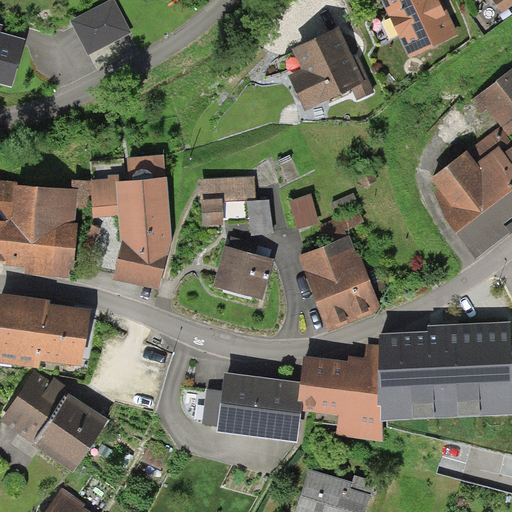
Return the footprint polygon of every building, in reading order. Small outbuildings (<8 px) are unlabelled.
[(132,33),(114,0),(71,22),(88,55),(132,33)] [(438,0),(377,0),(407,60),(456,35),(438,0)] [(511,0),(491,0),(489,2),(501,15),(511,5),(511,0)] [(0,24),(0,83),(11,87),(26,40),(0,32),(0,28),(1,25),(0,24)] [(336,25),(283,50),(293,71),(282,76),(301,117),(366,86),(336,25)] [(511,136),(511,71),(478,98),(510,138),(511,136)] [(511,148),(501,155),(497,150),(473,166),(465,153),(429,178),(437,190),(428,197),(473,261),(511,232),(511,148)] [(372,171),(359,176),(364,189),(377,183),(372,171)] [(105,182),(88,182),(90,220),(115,218),(115,252),(115,254),(108,282),(157,293),(166,254),(165,182),(114,182),(114,175),(105,176),(105,182)] [(255,177),(199,181),(200,195),(201,203),(203,230),(224,228),(224,220),(248,219),(250,248),(273,247),(270,202),(248,204),(247,197),(257,197),(255,177)] [(75,278),(77,210),(82,210),(83,181),(73,181),(73,189),(12,187),(11,222),(0,221),(0,261),(2,262),(1,267),(25,268),(25,276),(75,278)] [(312,196),(291,201),(298,231),(320,226),(312,196)] [(359,209),(326,225),(332,237),(365,222),(359,209)] [(298,257),(329,332),(382,311),(376,296),(390,291),(377,258),(365,263),(358,247),(355,248),(350,236),(298,257)] [(274,262),(225,248),(213,287),(262,301),(274,262)] [(48,304),(0,298),(0,364),(40,370),(41,361),(47,308),(48,304)] [(47,308),(41,361),(83,366),(89,313),(47,308)] [(382,409),(383,425),(511,417),(511,355),(510,324),(428,328),(428,336),(374,338),(374,346),(379,409),(382,409)] [(379,409),(374,346),(364,346),(363,358),(348,357),(347,362),(305,358),(302,384),(299,404),(303,405),(302,413),(339,418),(336,436),(383,443),(383,425),(382,409),(379,409)] [(0,421),(34,445),(68,395),(72,389),(55,378),(52,382),(34,370),(0,421)] [(302,384),(227,375),(224,394),(208,391),(203,425),(220,428),(220,433),(298,444),(302,413),(303,405),(299,404),(302,384)] [(108,421),(68,395),(34,445),(32,448),(74,474),(108,421)] [(349,484),(310,472),(297,511),(365,511),(374,484),(351,477),(349,484)] [(88,505),(63,488),(46,511),(91,511),(85,508),(88,505)]
